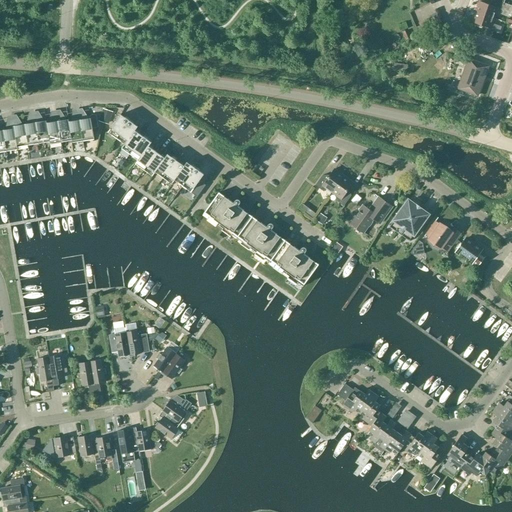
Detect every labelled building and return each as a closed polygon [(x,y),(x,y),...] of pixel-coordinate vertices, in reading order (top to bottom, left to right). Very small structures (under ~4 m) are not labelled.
[(476,12),(494,18),(496,12),(508,17),(511,6),(504,3),(504,0),(492,0),(490,5),(479,1),(476,12)] [(492,24),(494,18),(476,12),(472,22),(477,24),(476,26),(481,28),(482,26),(499,32),(501,27),(492,24)] [(345,48),(343,43),(336,46),(338,51),(345,48)] [(485,66),(469,59),(463,74),(465,75),(460,89),(477,95),(482,83),(479,82),(485,66)] [(407,65),(393,63),(391,71),(406,73),(407,65)] [(116,139),(129,120),(120,114),(107,132),(116,139)] [(80,120),(83,141),(94,139),(92,128),(98,127),(96,115),(89,116),(90,118),(80,120)] [(61,142),(71,141),(72,141),(69,122),(68,120),(57,121),(61,142)] [(72,141),(71,141),(72,143),(83,141),(80,120),(69,122),(72,141)] [(137,126),(129,120),(116,139),(124,144),(121,148),(137,126)] [(39,144),(49,142),(50,142),(46,123),(47,123),(46,121),(35,123),(39,144)] [(50,142),(49,142),(50,144),(61,142),(57,121),(47,123),(46,123),(50,142)] [(28,145),(39,144),(35,123),(24,125),(28,145)] [(13,127),(13,129),(14,129),(17,147),(28,145),(24,125),(13,127)] [(137,127),(137,126),(121,148),(130,154),(143,136),(135,130),(137,127)] [(14,129),(13,129),(3,131),(6,152),(18,150),(17,147),(14,129)] [(135,164),(151,142),(143,136),(130,154),(138,160),(135,164)] [(151,142),(135,164),(143,170),(156,152),(149,146),(151,142)] [(152,176),(167,154),(164,157),(156,152),(143,170),(152,176)] [(176,160),(167,154),(152,176),(155,173),(163,178),(176,160)] [(184,166),(176,160),(163,178),(171,184),(187,162),(186,162),(184,166)] [(195,168),(187,162),(171,184),(174,181),(182,186),(195,168)] [(204,174),(195,168),(182,186),(191,192),(204,174)] [(331,192),(344,176),(334,169),(327,178),(322,175),(315,185),(324,191),(326,188),(331,192)] [(353,182),(344,176),(331,192),(337,196),(335,200),(343,206),(351,195),(346,192),(353,182)] [(211,223),(228,199),(219,192),(203,214),(208,218),(207,220),(211,223)] [(392,207),(379,197),(369,210),(363,206),(350,223),(363,233),(373,219),(379,223),(392,207)] [(220,226),(239,200),(238,200),(237,200),(236,200),(235,200),(233,203),(228,199),(211,223),(215,226),(217,224),(220,226)] [(225,234),(243,210),(237,206),(239,204),(239,203),(240,203),(240,202),(240,201),(239,201),(239,200),(220,226),(222,228),(221,230),(225,234)] [(402,209),(394,220),(389,227),(409,241),(428,215),(408,201),(407,202),(404,201),(402,209)] [(236,238),(252,216),(243,210),(225,234),(230,237),(231,235),(236,238)] [(244,247),(261,223),(252,216),(236,238),(241,242),(240,244),(244,247)] [(438,217),(424,236),(426,234),(430,237),(429,239),(429,240),(428,241),(432,246),(439,249),(441,247),(447,251),(460,233),(454,229),(451,232),(440,224),(440,225),(435,221),(438,217)] [(253,250),(272,224),(271,224),(270,224),(269,224),(268,224),(266,227),(261,223),(244,247),(248,250),(250,248),(253,250)] [(259,257),(276,234),(271,230),(272,228),(273,227),(273,226),(273,225),(272,225),(272,224),(253,250),(256,252),(254,254),(259,257)] [(269,262),(285,240),(276,234),(259,257),(263,261),(264,259),(269,262)] [(479,253),(481,250),(465,238),(456,251),(477,267),(484,257),(479,253)] [(277,271),(294,247),(285,240),(269,262),(274,266),(273,268),(277,271)] [(423,244),(419,241),(411,253),(414,255),(424,254),(423,244)] [(300,251),(294,247),(277,271),(281,274),(283,272),(286,274),(305,248),(304,248),(303,247),(303,248),(302,248),(301,248),(300,251)] [(305,248),(286,274),(289,276),(287,278),(292,281),(309,258),(304,254),(305,251),(306,251),(306,250),(306,249),(305,248)] [(318,264),(309,258),(292,281),(296,285),(297,283),(303,286),(318,264)] [(115,334),(109,335),(111,344),(113,344),(114,349),(117,349),(118,356),(125,355),(125,358),(130,357),(126,332),(125,328),(124,327),(115,328),(114,330),(115,334)] [(126,332),(130,357),(135,356),(134,354),(141,353),(139,345),(142,344),(148,343),(146,334),(138,335),(137,330),(126,332)] [(161,374),(176,354),(167,347),(161,355),(159,353),(156,357),(158,359),(153,366),(159,369),(157,371),(161,374)] [(185,360),(176,354),(161,374),(165,377),(167,375),(172,379),(176,372),(179,374),(182,369),(179,368),(185,360)] [(60,355),(48,357),(52,381),(57,381),(57,378),(63,377),(62,369),(65,369),(64,364),(61,364),(60,355)] [(52,381),(48,357),(37,359),(39,368),(36,368),(37,374),(39,373),(41,381),(46,380),(48,392),(54,391),(52,381)] [(90,361),(95,392),(101,391),(99,383),(105,382),(103,374),(106,374),(105,368),(102,369),(101,359),(90,361)] [(31,361),(24,362),(25,375),(30,374),(29,367),(32,366),(31,361)] [(89,393),(95,392),(90,361),(79,363),(80,373),(77,373),(78,378),(81,378),(82,386),(88,385),(89,393)] [(359,413),(373,393),(368,390),(364,394),(360,391),(355,388),(353,390),(345,384),(337,395),(345,400),(342,405),(352,412),(354,410),(359,413)] [(378,397),(373,393),(359,413),(364,416),(362,419),(371,426),(372,426),(381,413),(376,410),(380,405),(375,402),(378,397)] [(169,400),(162,410),(167,414),(172,417),(168,422),(172,425),(173,425),(177,428),(187,414),(186,412),(187,410),(182,406),(180,408),(175,405),(169,400)] [(191,405),(186,401),(182,406),(187,410),(191,405)] [(511,404),(507,401),(504,406),(499,403),(496,407),(511,419),(511,404)] [(392,418),(401,406),(396,402),(387,415),(392,418)] [(511,419),(496,407),(492,413),(497,416),(493,421),(498,425),(495,429),(507,438),(508,438),(511,431),(511,419)] [(402,426),(411,413),(406,409),(396,422),(402,426)] [(161,418),(155,427),(172,439),(179,429),(177,428),(173,425),(172,425),(168,422),(172,417),(167,414),(162,410),(158,415),(161,418)] [(387,425),(386,425),(382,422),(386,417),(381,413),(372,426),(371,426),(366,433),(371,436),(369,439),(375,443),(377,441),(376,440),(387,425)] [(416,416),(411,413),(402,426),(407,429),(416,416)] [(384,450),(397,432),(392,429),(396,424),(390,420),(386,425),(387,425),(376,440),(377,441),(381,444),(379,446),(384,450)] [(135,428),(129,429),(131,440),(137,439),(138,444),(139,451),(151,449),(150,446),(155,445),(155,447),(161,451),(164,447),(155,440),(149,441),(147,429),(136,431),(135,428)] [(129,429),(117,431),(123,462),(135,460),(133,452),(139,451),(138,444),(137,439),(131,440),(129,429)] [(511,447),(511,441),(508,438),(507,438),(495,429),(491,434),(496,438),(492,443),(497,446),(494,451),(506,460),(511,452),(511,448),(511,447)] [(396,454),(401,447),(410,434),(405,430),(402,435),(397,432),(384,450),(389,453),(391,451),(396,454)] [(413,452),(417,455),(432,435),(427,431),(423,436),(418,433),(415,437),(410,434),(401,447),(411,454),(413,452)] [(93,451),(98,450),(99,450),(98,445),(91,446),(91,441),(90,434),(78,436),(81,457),(93,455),(93,451)] [(450,460),(460,468),(469,455),(465,452),(468,447),(463,443),(467,438),(461,434),(447,454),(452,458),(450,460)] [(66,435),(54,437),(51,438),(43,450),(55,458),(57,458),(76,455),(73,437),(66,438),(66,435)] [(99,450),(98,450),(100,458),(111,456),(108,435),(96,437),(97,440),(91,441),(91,446),(98,445),(99,450)] [(432,435),(417,455),(422,458),(420,461),(431,468),(440,456),(435,452),(438,447),(433,444),(437,439),(432,435)] [(35,440),(27,438),(26,449),(34,451),(35,440)] [(480,471),(485,474),(482,457),(477,453),(480,450),(476,448),(472,453),(476,456),(474,458),(469,455),(460,468),(470,475),(472,472),(477,476),(480,471)] [(499,470),(506,460),(494,451),(491,455),(486,452),(482,457),(485,474),(488,470),(493,473),(497,468),(499,470)] [(142,471),(135,472),(138,491),(146,490),(142,471)] [(0,489),(2,500),(14,498),(15,504),(27,502),(26,496),(24,485),(23,478),(10,480),(11,487),(0,489)] [(14,498),(2,500),(3,507),(7,506),(8,511),(29,511),(28,502),(27,502),(15,504),(14,498)]
